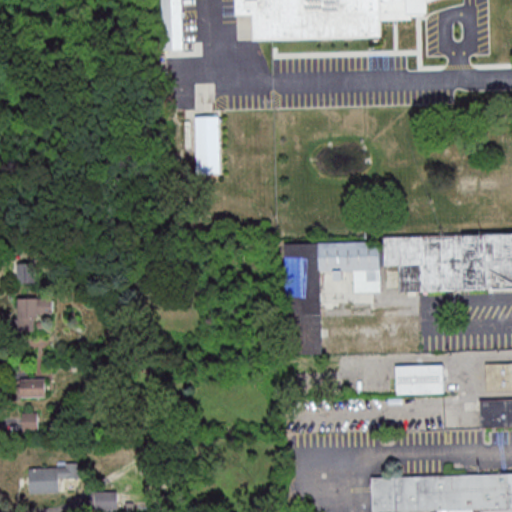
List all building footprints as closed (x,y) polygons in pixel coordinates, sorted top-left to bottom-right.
[(162,0),(162,50),(184,50),(184,0),(162,0)] [(234,0),(430,0),(428,1),(428,13),(410,13),(410,18),(380,19),(380,36),(252,39),(252,14),(235,15),(234,0)] [(222,173),(222,115),(197,115),(197,173),(222,173)] [(511,289),(511,234),(385,235),(385,265),(400,264),(400,291),(511,289)] [(286,243),(288,352),(324,352),(322,271),(335,271),(335,279),(345,279),(345,271),(354,271),(355,293),(382,292),(381,241),(286,243)] [(18,283),(37,283),(37,262),(18,262),(18,283)] [(20,298),(20,328),(35,328),(35,316),(54,316),(53,297),(20,298)] [(511,390),(511,363),(486,363),(486,391),(511,390)] [(444,365),(397,365),(397,393),(444,393),(444,365)] [(22,377),(22,397),(47,397),(47,377),(22,377)] [(511,397),(481,398),(481,426),(511,426),(511,397)] [(38,412),(24,412),(24,430),(38,430),(38,412)] [(60,492),(60,478),(80,478),(80,466),(30,466),(30,492),(60,492)] [(370,476),(511,473),(511,511),(436,511),(436,510),(371,511),(370,476)]
